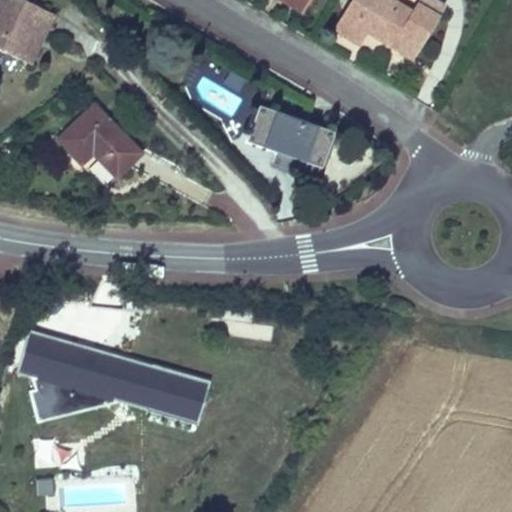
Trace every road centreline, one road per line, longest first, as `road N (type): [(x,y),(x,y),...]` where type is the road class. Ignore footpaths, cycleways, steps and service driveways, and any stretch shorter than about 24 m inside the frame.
road 1 (secondary): [(0,238),(193,260),(335,250)]
road 2 (residential): [(186,0),(392,120)]
